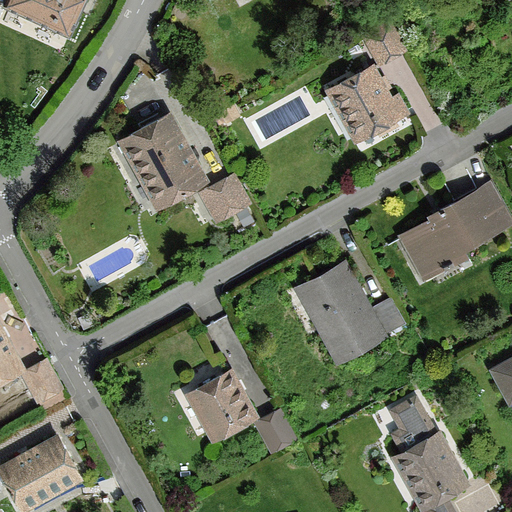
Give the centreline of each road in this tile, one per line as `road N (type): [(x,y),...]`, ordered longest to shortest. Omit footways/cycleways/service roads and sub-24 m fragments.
road 1 (residential): [(511,119),(69,354)]
road 2 (residential): [(0,196),(93,89),(144,0)]
road 3 (residential): [(69,354),(155,511)]
road 4 (residential): [(0,231),(69,354)]
road 5 (unknown): [(125,40),(169,67),(211,139)]
